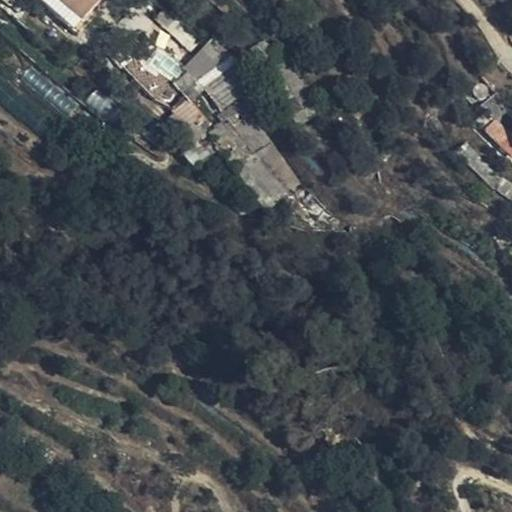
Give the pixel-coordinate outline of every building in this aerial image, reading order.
[(6,0),(20,13),(30,0),(6,0)] [(81,24),(102,0),(35,0),(72,33),(81,24)] [(168,29),(177,20),(165,9),(156,18),(168,29)] [(85,28),(81,24),(72,33),(77,37),(85,28)] [(264,216),(285,204),(281,198),(232,130),(251,116),(241,101),(251,92),(230,63),(235,58),(214,39),(207,46),(183,72),(185,74),(177,81),(214,132),(210,135),(239,178),(264,216)] [(308,123),(323,113),(286,50),(282,52),(258,66),(290,120),(302,113),(308,123)] [(154,102),(174,110),(185,99),(171,85),(135,60),(124,72),(154,102)] [(472,102),(488,94),(487,92),(484,88),(478,87),(474,88),(471,92),(470,97),(472,102)] [(241,101),(251,116),(262,108),(251,92),(241,101)] [(488,96),(488,94),(472,102),(474,104),(480,105),(484,104),(487,101),(488,96)] [(190,126),(199,118),(185,99),(174,110),(185,125),(188,124),(190,126)] [(484,115),(496,102),(493,99),(479,110),(484,115)] [(506,114),(496,102),(484,115),(494,125),(496,124),(506,114)] [(358,109),(374,151),(388,144),(372,103),(358,109)] [(281,198),(299,185),(251,116),(232,130),(281,198)] [(431,128),(441,142),(452,134),(441,120),(431,128)] [(494,125),(485,135),(500,149),(510,138),(496,124),(494,125)] [(511,139),(510,138),(500,149),(511,159),(511,139)] [(379,162),(392,156),(393,156),(388,144),(374,151),(379,162)] [(511,186),(499,178),(466,144),(456,154),(489,189),(511,204),(511,186)] [(306,224),(324,209),(301,184),(299,185),(281,198),(285,204),(295,217),(299,220),(303,223),(306,224)]
